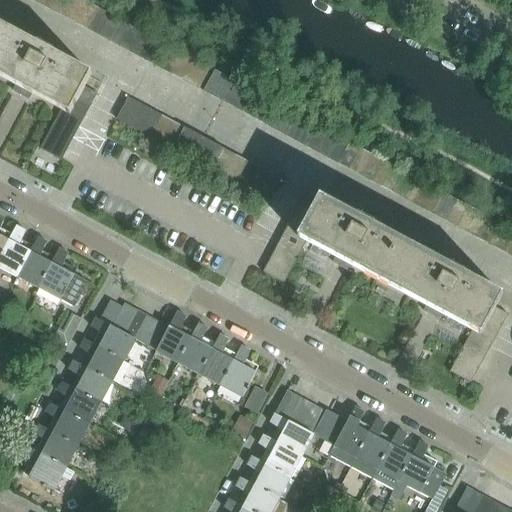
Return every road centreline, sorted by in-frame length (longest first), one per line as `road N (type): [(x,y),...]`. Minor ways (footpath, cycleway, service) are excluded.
road 1 (residential): [(511,470),(0,192)]
road 2 (unknown): [(210,511),(305,358)]
